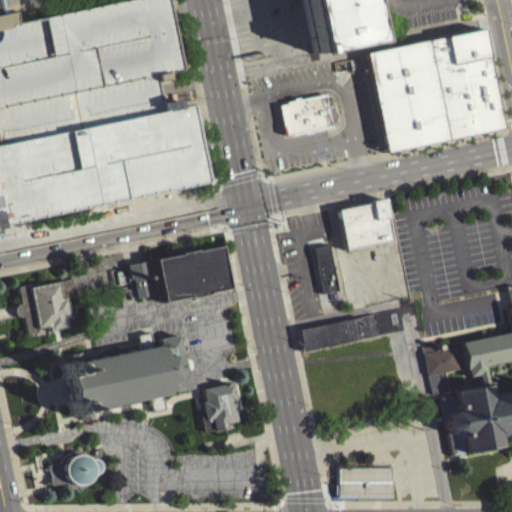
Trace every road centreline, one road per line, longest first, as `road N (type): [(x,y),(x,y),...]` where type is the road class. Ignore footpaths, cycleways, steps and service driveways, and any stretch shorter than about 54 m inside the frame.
road 1 (primary): [(247,202),(305,511)]
road 2 (primary): [(247,202),(511,146)]
road 3 (primary): [(0,255),(247,202)]
road 4 (primary): [(205,0),(247,202)]
